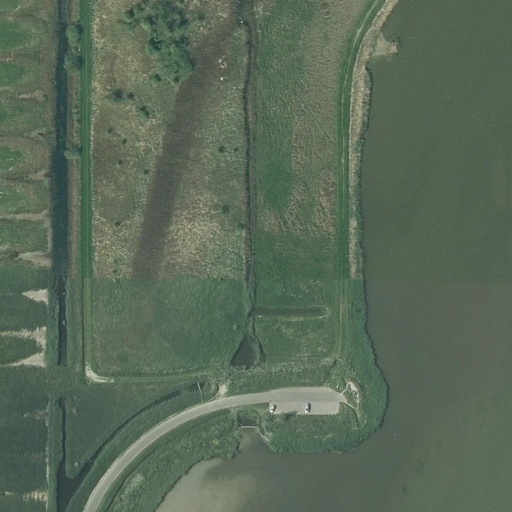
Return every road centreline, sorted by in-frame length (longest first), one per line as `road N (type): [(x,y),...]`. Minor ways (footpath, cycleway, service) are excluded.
road 1 (track): [(322,397),(338,361),(343,92)]
road 2 (unclassified): [(90,511),(133,452),(181,417),(246,398),(335,397)]
